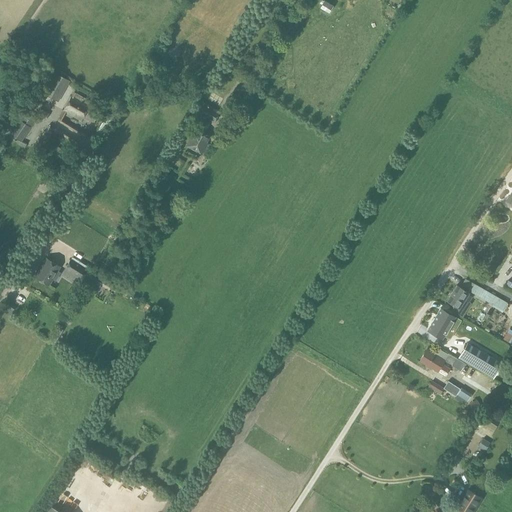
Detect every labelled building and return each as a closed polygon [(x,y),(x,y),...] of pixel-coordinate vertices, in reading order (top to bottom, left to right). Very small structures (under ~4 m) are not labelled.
[(329,13),(333,6),(326,1),(321,8),(329,13)] [(58,100),(68,80),(54,73),(44,92),(58,100)] [(80,120),(90,103),(74,93),(63,111),(80,120)] [(219,114),(214,111),(203,104),(197,114),(214,123),(219,114)] [(38,117),(50,120),(52,111),(38,107),(36,115),(38,115),(38,117)] [(32,115),(21,108),(15,117),(10,114),(1,127),(21,141),(30,128),(25,124),(26,123),(31,126),(35,120),(30,117),(32,115)] [(104,134),(115,117),(109,113),(99,131),(104,134)] [(203,153),(207,144),(206,143),(210,137),(195,129),(187,145),(203,153)] [(43,132),(40,138),(48,142),(51,136),(43,132)] [(218,141),(221,135),(216,132),(213,138),(218,141)] [(60,158),(64,151),(52,143),(46,153),(51,157),(53,154),(60,158)] [(176,158),(179,154),(174,150),(171,154),(176,158)] [(48,285),(60,267),(46,259),(35,277),(48,285)] [(79,283),(87,270),(71,260),(63,272),(79,283)] [(502,312),(507,304),(466,279),(461,286),(494,305),(493,307),(502,312)] [(459,309),(468,294),(463,291),(464,290),(456,285),(447,301),(459,309)] [(12,311),(15,306),(9,303),(6,308),(12,311)] [(442,339),(455,317),(441,308),(427,331),(442,339)] [(467,344),(459,359),(493,379),(502,364),(467,344)] [(438,372),(445,376),(450,368),(442,364),(445,360),(452,364),(451,365),(460,370),(459,373),(463,375),(469,366),(448,353),(447,354),(436,347),(433,352),(427,348),(419,361),(438,373),(438,372)] [(441,394),(444,389),(432,381),(429,386),(441,394)] [(463,402),(467,396),(448,383),(444,389),(456,396),(455,397),(463,402)] [(441,407),(447,400),(437,392),(432,399),(441,407)] [(474,410),(481,406),(477,400),(470,404),(474,410)] [(441,507),(433,503),(427,511),(470,511),(480,498),(469,491),(458,509),(461,511),(460,511),(437,511),(438,511),(441,507)]
